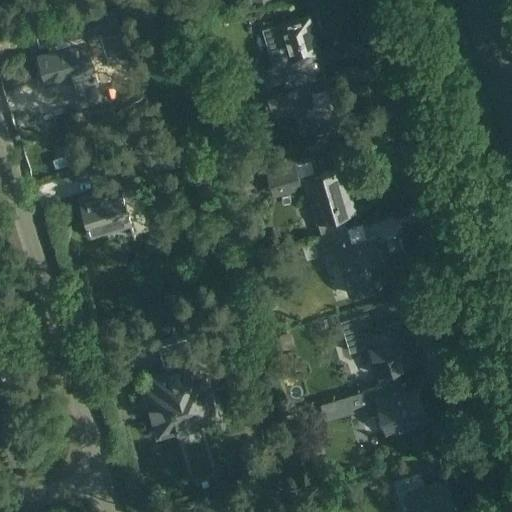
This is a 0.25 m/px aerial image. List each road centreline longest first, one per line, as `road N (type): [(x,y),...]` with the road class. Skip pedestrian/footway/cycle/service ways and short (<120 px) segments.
road 1 (residential): [(511,487),(363,0)]
road 2 (residential): [(96,474),(0,142)]
road 3 (primary): [(465,0),(511,155)]
